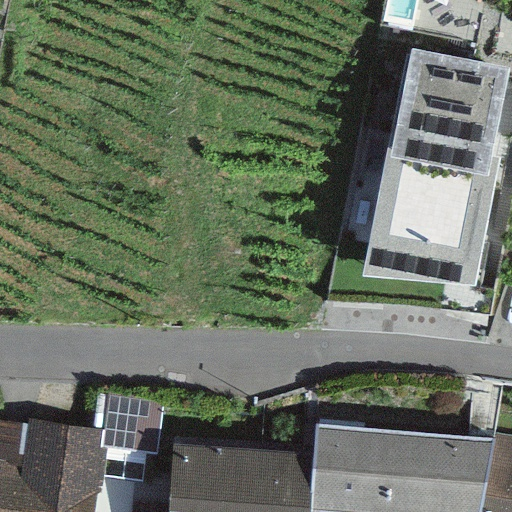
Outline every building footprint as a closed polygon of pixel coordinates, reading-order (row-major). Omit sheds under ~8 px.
[(507,62),(410,42),(394,121),(389,120),(360,260),(474,269),(497,153),(489,151),(507,62)] [(492,431),(316,417),(311,499),(478,510),(492,431)] [(0,424),(0,511),(98,511),(116,426),(1,420),(0,424)] [(511,511),(511,434),(492,431),(478,510),(477,511),(511,511)] [(306,511),(308,446),(173,436),(167,511),(306,511)]
